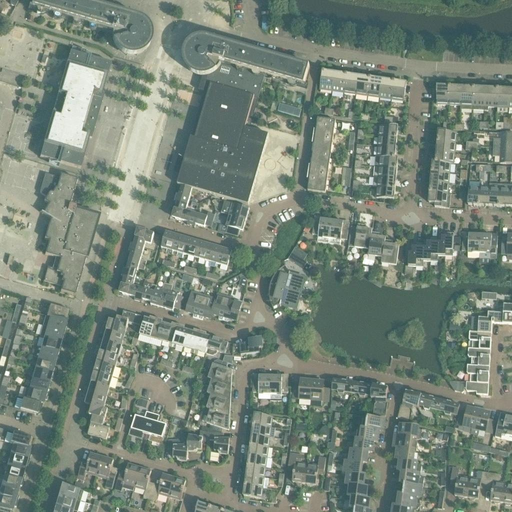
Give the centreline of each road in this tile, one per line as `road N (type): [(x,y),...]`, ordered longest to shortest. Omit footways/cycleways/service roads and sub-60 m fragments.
road 1 (residential): [(420,66),(253,37),(247,0)]
road 2 (residential): [(409,220),(420,66)]
road 3 (residential): [(262,319),(221,332),(119,304)]
road 4 (residential): [(236,473),(242,377),(253,366),(284,361)]
road 5 (residential): [(384,511),(381,460),(398,384)]
